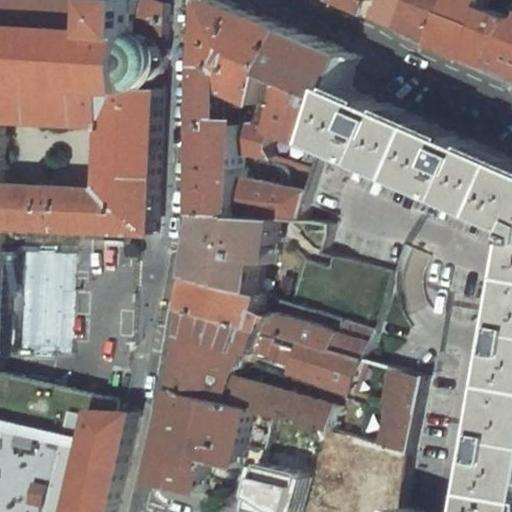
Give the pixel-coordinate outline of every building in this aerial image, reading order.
[(118,0),(0,0),(0,118),(11,119),(112,125),(113,85),(147,86),(156,82),(162,77),(166,69),(169,60),(167,52),(163,43),(155,36),(145,33),(116,31),(118,0)] [(118,0),(116,31),(145,33),(149,0),(118,0)] [(159,0),(149,0),(145,33),(170,34),(171,4),(159,0)] [(271,101),(299,29),(259,13),(224,0),(219,0),(214,76),(212,213),(287,220),(309,222),(315,204),(325,170),(281,158),(277,148),(280,129),(263,121),(253,124),(233,124),(234,87),(271,101)] [(352,0),(355,1),(380,13),(387,0),(352,0)] [(387,0),(380,13),(387,16),(411,26),(423,0),(387,0)] [(423,0),(411,26),(418,29),(441,38),(462,0),(423,0)] [(511,17),(489,8),(492,0),(462,0),(441,38),(440,43),(468,54),(498,64),(498,63),(511,68),(511,17)] [(342,47),(299,29),(271,101),(263,121),(280,129),(329,156),(333,143),(350,86),(360,55),(342,47)] [(167,52),(169,60),(170,34),(145,33),(155,36),(163,43),(167,52)] [(0,226),(8,227),(143,233),(160,234),(169,60),(166,69),(162,77),(156,82),(147,86),(113,85),(112,125),(108,190),(7,185),(11,119),(0,118),(0,226)] [(396,106),(350,86),(333,143),(425,183),(438,188),(511,220),(511,326),(510,336),(479,511),(426,511),(423,511),(410,506),(409,511),(511,511),(511,157),(474,141),(396,106)] [(216,249),(214,264),(203,263),(201,276),(263,292),(268,262),(280,263),(287,220),(212,213),(206,247),(216,249)] [(214,264),(216,249),(206,247),(203,263),(214,264)] [(16,251),(6,250),(0,365),(0,378),(7,379),(8,371),(10,372),(16,251)] [(263,292),(201,276),(196,308),(264,327),(270,310),(272,305),(274,295),(263,292)] [(264,327),(196,308),(191,335),(252,352),(259,354),(266,358),(292,368),(299,347),(281,342),(278,353),(274,352),(278,338),(265,334),(267,328),(264,327)] [(346,333),(270,310),(264,327),(267,328),(309,340),(341,349),(346,333)] [(346,333),(341,349),(372,357),(381,331),(350,321),(346,333)] [(252,352),(191,335),(182,389),(218,399),(224,372),(240,376),(241,367),(246,368),(252,352)] [(341,349),(309,340),(299,371),(365,394),(376,359),(372,357),(341,349)] [(399,367),(392,402),(396,404),(425,414),(432,377),(399,367)] [(81,415),(87,390),(10,372),(8,371),(7,379),(0,378),(0,511),(78,511),(100,420),(81,415)] [(345,406),(240,376),(234,404),(280,416),(325,428),(339,432),(345,406)] [(218,399),(182,389),(160,481),(208,493),(216,460),(245,467),(250,449),(270,454),(280,416),(234,404),(218,399)] [(102,409),(126,411),(127,399),(87,390),(81,415),(100,420),(102,409)] [(425,414),(396,404),(387,445),(417,453),(425,414)] [(120,511),(141,420),(143,413),(132,412),(128,411),(126,411),(102,409),(100,420),(78,511),(120,511)] [(339,432),(325,428),(316,460),(301,511),(332,511),(339,494),(367,504),(365,511),(409,511),(410,506),(417,453),(387,445),(339,432)] [(259,511),(263,498),(237,492),(228,497),(227,505),(257,511),(259,511)]
